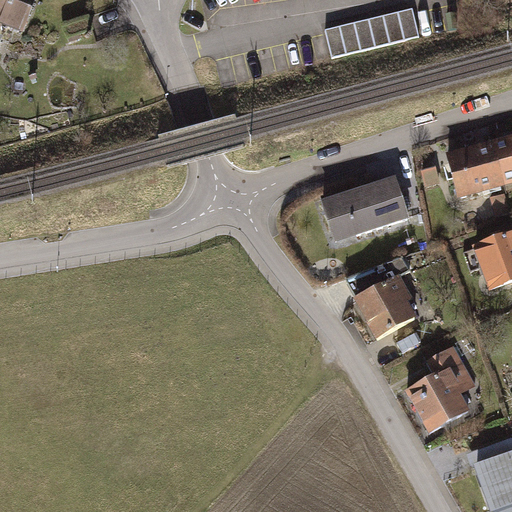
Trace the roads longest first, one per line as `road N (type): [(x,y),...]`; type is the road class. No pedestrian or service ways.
road 1 (residential): [(232,202),(335,328),(441,511)]
road 2 (residential): [(232,202),(511,100)]
road 3 (residential): [(0,260),(172,229),(232,202)]
road 4 (track): [(187,511),(343,341)]
road 5 (residential): [(159,0),(232,202)]
